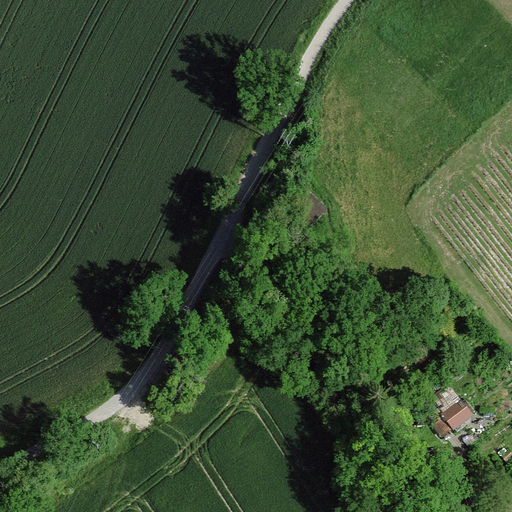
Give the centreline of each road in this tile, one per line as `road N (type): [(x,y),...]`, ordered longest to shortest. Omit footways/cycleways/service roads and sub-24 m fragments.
road 1 (track): [(228,223),(150,369),(90,421),(0,470)]
road 2 (track): [(410,511),(228,223)]
road 3 (track): [(350,0),(320,41),(228,223)]
